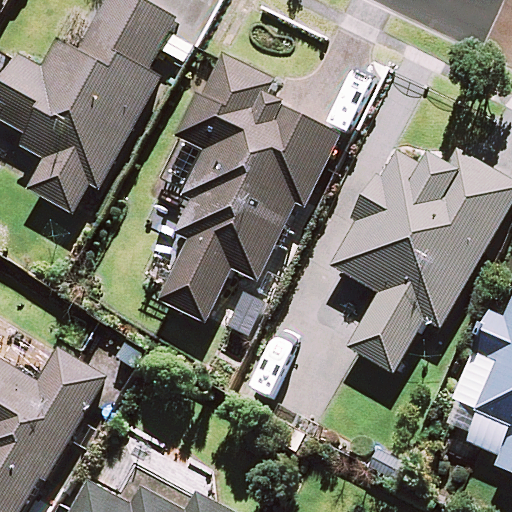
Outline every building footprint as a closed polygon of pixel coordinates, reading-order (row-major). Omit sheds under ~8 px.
[(179,26),(135,0),(116,0),(82,57),(50,76),(16,57),(0,117),(0,121),(29,139),(27,151),(49,164),(32,192),(83,223),(166,85),(149,75),(179,26)] [(300,97),(228,58),(182,141),(209,155),(169,230),(194,244),(162,303),(206,327),(236,272),(262,286),(340,141),(291,115),(300,97)] [(511,213),(511,184),(462,155),(446,184),(397,156),(333,268),(382,297),(351,351),(397,377),(429,322),(445,330),(511,213)] [(511,312),(508,322),(493,315),(475,356),(487,361),(459,424),(509,446),(499,469),(511,474),(511,312)] [(42,388),(0,360),(0,511),(25,511),(110,382),(64,353),(42,388)] [(211,481),(145,446),(118,495),(94,483),(78,511),(226,511),(202,499),(211,481)] [(415,466),(380,446),(365,472),(401,492),(415,466)]
